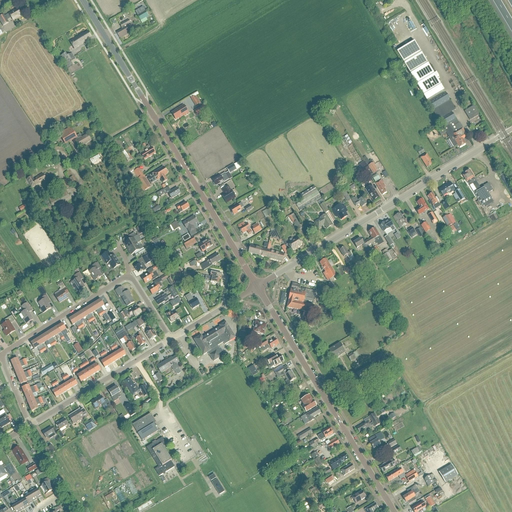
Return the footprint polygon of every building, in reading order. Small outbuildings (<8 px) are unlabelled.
[(145,11),(144,12),(142,8),(135,12),(137,16),(141,22),(148,17),(145,11)] [(5,17),(4,15),(0,17),(0,21),(4,27),(9,24),(7,21),(11,19),(13,22),(22,17),(17,9),(9,14),(9,15),(5,17)] [(123,30),(116,33),(120,39),(132,32),(131,31),(133,29),(131,25),(129,27),(129,26),(128,25),(130,23),(128,20),(119,25),(121,28),(122,28),(123,30)] [(83,34),(70,43),(74,49),(82,44),(81,43),(83,41),(83,42),(91,37),(88,33),(84,36),(83,34)] [(466,136),(462,129),(461,130),(460,128),(461,128),(459,124),(458,125),(456,120),(455,121),(451,113),(455,110),(413,41),(396,52),(449,140),(454,148),(457,146),(459,149),(466,145),(462,139),(466,136)] [(65,54),(60,57),(68,69),(72,66),(70,62),(74,59),(71,54),(67,57),(65,54)] [(196,96),(201,103),(205,101),(201,93),(196,96)] [(191,99),(195,106),(200,104),(195,96),(191,99)] [(458,99),(462,106),(465,105),(463,102),(467,100),(464,96),(458,99)] [(171,114),(176,121),(179,118),(179,119),(188,114),(183,106),(177,110),(171,114)] [(466,115),(470,121),(475,118),(479,116),(474,106),(464,112),(466,115)] [(75,139),(76,141),(80,148),(87,144),(86,143),(91,141),(88,135),(82,138),(80,135),(76,137),(71,127),(59,134),(65,145),(75,139)] [(147,147),(139,152),(141,155),(140,155),(141,156),(142,156),(145,161),(155,154),(151,148),(148,150),(147,147)] [(133,153),(131,149),(130,149),(129,149),(128,149),(124,151),(122,153),(127,161),(128,160),(130,162),(132,161),(133,160),(130,156),(133,154),(133,153)] [(417,154),(426,168),(435,163),(426,149),(417,154)] [(364,163),(358,166),(363,174),(369,170),(364,163)] [(373,163),(367,167),(373,175),(379,172),(373,163)] [(401,164),(394,169),(402,183),(410,178),(401,164)] [(233,165),(227,169),(230,174),(237,170),(233,165)] [(151,178),(148,180),(151,185),(160,179),(163,184),(167,181),(164,177),(167,175),(167,174),(167,173),(166,171),(165,171),(163,168),(149,176),(151,178)] [(134,173),(137,179),(142,177),(138,170),(134,173)] [(466,174),(463,176),(467,183),(469,186),(473,193),(481,206),(492,199),(488,194),(492,191),(488,184),(480,189),(476,182),(474,178),(469,171),(465,173),(466,174)] [(32,188),(46,181),(43,174),(34,179),(32,177),(27,180),(32,188)] [(220,176),(212,181),(216,186),(223,182),(224,183),(229,180),(225,174),(220,177),(220,176)] [(385,188),(381,180),(377,174),(372,177),(375,183),(375,184),(382,196),(386,193),(384,189),(385,188)] [(68,179),(74,187),(78,185),(73,177),(68,179)] [(143,178),(142,177),(137,179),(138,180),(138,179),(139,182),(142,186),(145,192),(150,188),(147,183),(144,177),(143,178)] [(72,186),(68,179),(60,183),(64,190),(71,186),(72,186)] [(445,187),(439,191),(442,197),(449,193),(454,191),(449,183),(445,186),(445,187)] [(378,198),(374,191),(371,186),(365,190),(371,199),(373,202),(378,198)] [(226,204),(235,198),(231,191),(230,192),(227,187),(222,190),(225,195),(222,197),(226,204)] [(300,212),(321,198),(314,187),(300,196),(303,201),(296,205),(300,212)] [(177,189),(168,194),(171,200),(180,194),(177,189)] [(454,193),(458,199),(456,201),(457,203),(464,199),(459,190),(454,193)] [(66,191),(58,195),(58,196),(61,201),(69,197),(66,191)] [(351,201),(345,191),(341,193),(347,203),(351,201)] [(428,197),(427,198),(433,207),(435,210),(440,207),(438,203),(439,203),(436,198),(435,199),(432,195),(430,195),(429,195),(428,196),(428,197)] [(58,196),(49,200),(52,205),(61,201),(58,196)] [(357,201),(356,198),(351,201),(356,207),(360,205),(362,208),(367,205),(363,198),(357,201)] [(329,212),(324,203),(322,200),(318,202),(320,206),(325,214),(329,212)] [(418,216),(428,210),(422,200),(417,203),(420,209),(416,211),(418,216)] [(441,205),(445,211),(449,208),(446,202),(441,205)] [(179,206),(176,208),(180,214),(182,212),(189,208),(186,203),(179,207),(179,206)] [(238,206),(230,210),(233,216),(241,211),(240,209),(244,207),(241,204),(238,206)] [(28,210),(25,205),(19,209),(21,213),(28,210)] [(338,216),(341,221),(347,217),(344,212),(346,210),(343,206),(339,208),(339,207),(334,210),(334,209),(331,211),(335,217),(338,216)] [(262,212),(265,218),(272,214),(268,209),(262,212)] [(437,222),(432,213),(428,215),(433,224),(437,222)] [(47,221),(43,214),(39,217),(43,224),(47,221)] [(291,216),(289,217),(293,224),(293,223),(298,231),(303,228),(301,225),(300,225),(297,221),(293,214),(291,216)] [(399,214),(393,218),(400,229),(406,225),(399,214)] [(320,219),(314,223),(318,229),(324,226),(326,230),(332,226),(326,215),(320,219)] [(442,219),(448,228),(452,226),(447,216),(442,219)] [(194,217),(183,224),(186,229),(187,229),(190,234),(189,234),(191,238),(197,234),(195,231),(193,227),(193,226),(192,225),(194,224),(197,222),(194,217)] [(389,220),(380,226),(384,232),(390,228),(392,232),(395,230),(393,226),(389,220)] [(458,230),(465,227),(461,221),(455,225),(458,230)] [(176,222),(170,226),(174,232),(179,228),(176,222)] [(238,227),(239,229),(242,234),(247,232),(248,235),(251,233),(249,230),(250,230),(246,225),(244,226),(243,223),(238,227)] [(426,223),(421,226),(425,233),(430,230),(426,223)] [(256,224),(252,227),(254,230),(252,231),(255,235),(262,230),(259,226),(258,227),(256,224)] [(406,231),(409,237),(411,239),(417,236),(412,228),(406,231)] [(420,238),(424,235),(420,228),(416,231),(420,238)] [(376,255),(379,252),(376,247),(383,243),(382,241),(374,229),(368,233),(371,238),(365,242),(368,246),(371,244),(373,249),(376,255)] [(437,241),(430,230),(425,233),(431,244),(437,241)] [(272,240),(273,239),(277,240),(279,243),(281,241),(279,236),(276,231),(269,234),(272,240)] [(130,240),(124,244),(127,250),(137,244),(141,242),(137,236),(136,237),(134,234),(128,237),(130,240)] [(388,236),(394,245),(397,243),(391,234),(388,236)] [(387,236),(384,238),(390,247),(393,245),(387,236)] [(183,244),(187,250),(196,244),(193,238),(183,244)] [(367,247),(368,246),(365,242),(363,244),(360,239),(356,242),(355,241),(353,243),(353,244),(356,249),(359,247),(362,246),(368,256),(372,254),(367,247)] [(198,246),(200,249),(203,253),(206,251),(206,250),(212,246),(208,240),(205,242),(198,246)] [(290,244),(288,246),(291,251),(300,246),(300,244),(301,244),(299,240),(298,241),(297,240),(293,243),(291,240),(289,241),(290,244)] [(284,255),(270,251),(272,243),(269,242),(267,250),(267,251),(265,258),(282,262),(284,255)] [(139,256),(145,252),(141,246),(138,247),(137,244),(127,250),(131,256),(137,252),(139,256)] [(248,254),(265,258),(267,251),(267,250),(250,246),(248,254)] [(344,248),(339,251),(343,257),(345,256),(346,257),(347,257),(350,262),(354,259),(352,256),(350,252),(347,253),(344,248)] [(383,257),(379,259),(383,266),(387,263),(387,264),(392,261),(387,253),(388,253),(387,253),(388,252),(386,250),(383,251),(385,255),(382,256),(383,257)] [(388,252),(387,253),(388,253),(393,262),(397,260),(391,250),(388,252)] [(108,264),(113,270),(120,266),(114,256),(111,258),(108,253),(101,257),(106,265),(108,264)] [(206,262),(200,266),(203,271),(212,265),(211,264),(216,262),(216,263),(221,260),(217,254),(206,260),(206,262)] [(143,259),(142,260),(143,261),(144,262),(146,266),(150,263),(150,262),(152,260),(149,255),(147,257),(143,259)] [(326,260),(319,264),(325,273),(323,274),(327,282),(336,276),(326,260)] [(139,265),(134,268),(138,274),(143,271),(146,269),(144,266),(146,265),(144,262),(139,265)] [(94,269),(89,273),(95,282),(102,278),(98,271),(101,269),(98,264),(93,267),(94,269)] [(157,265),(151,269),(153,272),(149,275),(148,274),(141,279),(145,284),(151,280),(152,281),(155,279),(159,277),(155,271),(159,269),(157,265)] [(195,280),(195,272),(183,273),(184,280),(195,280)] [(203,277),(202,281),(210,282),(210,283),(218,285),(219,279),(220,279),(221,275),(211,273),(210,277),(211,277),(211,279),(203,277)] [(82,278),(79,274),(74,277),(76,280),(70,284),(73,289),(74,289),(77,293),(84,288),(79,280),(82,278)] [(157,290),(160,288),(162,287),(160,283),(157,284),(155,286),(148,290),(152,296),(158,291),(157,290)] [(187,285),(194,296),(197,294),(190,283),(187,285)] [(291,290),(287,307),(315,314),(317,307),(313,306),(316,292),(306,290),(301,289),(301,290),(299,290),(300,286),(292,284),(291,290)] [(122,287),(115,291),(119,297),(121,296),(124,302),(125,304),(127,307),(134,303),(130,296),(131,295),(128,292),(125,293),(122,287)] [(173,287),(168,290),(174,300),(179,297),(175,290),(173,287)] [(55,296),(59,304),(67,298),(65,295),(68,293),(65,289),(60,292),(60,293),(55,296)] [(158,306),(165,302),(166,303),(169,301),(167,298),(166,298),(165,296),(166,295),(165,294),(161,296),(162,297),(155,301),(158,306)] [(189,294),(185,298),(188,303),(192,310),(199,305),(195,299),(193,300),(189,294)] [(43,302),(39,304),(42,309),(40,310),(43,314),(51,310),(47,303),(50,301),(47,296),(42,299),(43,302)] [(181,302),(178,298),(179,297),(174,300),(170,303),(172,307),(181,302)] [(100,300),(95,304),(102,316),(105,314),(104,312),(106,310),(104,306),(100,300)] [(25,312),(21,314),(25,319),(23,320),(26,325),(33,320),(28,312),(31,310),(27,304),(22,307),(25,312)] [(93,313),(96,311),(100,317),(102,316),(95,304),(89,307),(93,313)] [(89,307),(84,310),(92,322),(94,325),(96,323),(91,314),(93,313),(89,307)] [(133,310),(128,313),(130,316),(133,314),(135,318),(139,315),(141,313),(138,308),(134,310),(133,310)] [(169,313),(166,315),(168,317),(167,317),(171,323),(176,319),(176,320),(179,318),(178,316),(182,313),(180,309),(175,312),(171,315),(169,313)] [(83,320),(86,318),(89,324),(92,322),(84,310),(79,314),(83,320)] [(128,318),(124,312),(119,315),(122,321),(128,318)] [(79,314),(74,317),(81,329),(84,327),(80,321),(83,320),(79,314)] [(6,323),(2,326),(5,331),(3,332),(6,337),(15,331),(10,324),(14,322),(11,317),(4,321),(6,323)] [(72,326),(75,324),(79,331),(81,329),(74,317),(68,321),(72,326)] [(141,319),(136,322),(139,328),(144,325),(141,319)] [(221,352),(217,347),(223,343),(225,345),(229,343),(235,338),(225,322),(219,326),(220,328),(216,331),(215,330),(202,339),(201,336),(194,340),(203,356),(208,353),(210,355),(210,356),(214,362),(220,358),(221,360),(225,357),(222,351),(221,352)] [(255,327),(253,333),(263,336),(266,326),(253,322),(252,326),(255,327)] [(62,324),(57,327),(64,340),(65,341),(67,344),(70,342),(66,335),(68,334),(66,330),(62,324)] [(148,332),(145,334),(147,338),(148,337),(150,341),(155,337),(153,334),(154,334),(149,326),(146,328),(148,332)] [(58,335),(62,341),(63,343),(65,341),(64,340),(57,327),(52,331),(55,336),(58,335)] [(120,341),(123,339),(126,344),(131,341),(128,336),(127,337),(125,333),(125,334),(121,328),(114,332),(120,341)] [(57,344),(53,338),(55,336),(52,331),(46,334),(54,346),(57,344)] [(45,343),(47,341),(51,348),(54,346),(46,334),(41,337),(45,343)] [(139,337),(136,339),(140,347),(145,343),(141,336),(139,334),(138,335),(139,337)] [(46,351),(42,345),(45,343),(41,337),(36,341),(43,353),(46,351)] [(266,341),(258,345),(261,349),(263,352),(270,348),(271,349),(278,345),(275,339),(267,344),(266,341)] [(34,350),(37,348),(41,354),(43,353),(36,341),(30,344),(34,350)] [(130,353),(136,349),(132,342),(125,346),(130,353)] [(73,346),(78,354),(83,351),(78,344),(73,346)] [(119,352),(115,345),(114,344),(112,345),(113,347),(115,349),(115,350),(117,353),(120,359),(125,356),(122,350),(119,352)] [(328,351),(334,360),(345,353),(339,344),(328,351)] [(109,358),(105,352),(102,353),(110,365),(115,362),(111,356),(109,358)] [(100,355),(103,361),(101,363),(104,369),(110,365),(102,353),(100,355)] [(117,353),(111,356),(115,362),(120,359),(117,353)] [(361,383),(375,374),(376,374),(377,370),(378,370),(388,365),(385,360),(384,360),(381,355),(372,360),(373,362),(373,363),(374,364),(375,365),(375,367),(371,366),(356,375),(361,383)] [(273,356),(266,360),(269,365),(272,363),(274,367),(283,362),(280,356),(274,359),(273,356)] [(171,358),(157,367),(161,374),(171,367),(174,372),(175,371),(177,374),(178,375),(180,373),(181,372),(179,369),(176,364),(178,363),(178,364),(179,364),(175,357),(172,359),(171,358)] [(11,362),(13,368),(26,362),(25,359),(18,362),(17,359),(11,362)] [(26,362),(13,368),(16,373),(22,371),(21,368),(28,365),(26,362)] [(96,364),(92,367),(96,374),(100,371),(96,364)] [(286,366),(275,374),(278,379),(281,377),(281,376),(283,375),(287,380),(288,380),(290,383),(295,379),(291,372),(288,373),(287,372),(289,371),(286,366)] [(92,367),(86,370),(90,377),(96,374),(92,367)] [(249,370),(253,376),(257,374),(253,367),(249,370)] [(86,370),(82,373),(85,380),(90,377),(86,370)] [(22,371),(16,373),(18,379),(31,374),(30,371),(23,373),(22,371)] [(77,376),(81,383),(85,380),(82,373),(77,376)] [(25,379),(33,377),(31,374),(18,379),(20,385),(27,382),(25,379)] [(67,375),(65,376),(66,380),(72,388),(77,385),(74,379),(71,381),(70,381),(69,378),(67,375)] [(66,384),(63,386),(67,392),(72,388),(65,376),(62,378),(64,381),(66,384)] [(130,379),(124,382),(132,396),(135,395),(135,394),(137,393),(137,394),(141,391),(140,390),(140,389),(138,390),(135,384),(133,385),(130,379)] [(266,384),(262,379),(256,383),(259,388),(266,384)] [(56,381),(53,383),(54,383),(61,395),(67,392),(63,386),(61,387),(59,385),(56,381)] [(22,389),(24,395),(38,389),(40,388),(42,387),(41,383),(36,385),(36,386),(33,387),(29,388),(28,386),(22,389)] [(52,393),(56,398),(61,395),(54,383),(53,383),(51,385),(53,388),(54,387),(56,390),(52,393)] [(143,386),(139,388),(140,389),(141,391),(144,397),(148,394),(143,386)] [(108,392),(112,397),(111,397),(114,402),(119,400),(118,399),(120,397),(118,394),(120,393),(116,387),(108,392)] [(24,395),(27,400),(33,398),(32,395),(39,392),(38,389),(24,395)] [(309,396),(301,401),(304,406),(303,407),(306,413),(316,407),(313,401),(312,401),(309,396)] [(33,398),(27,400),(29,406),(42,401),(44,400),(43,397),(41,398),(34,401),(33,398)] [(91,403),(93,406),(95,410),(99,408),(99,407),(105,403),(101,397),(91,403)] [(38,409),(37,406),(43,403),(43,404),(45,403),(47,402),(46,400),(44,400),(42,401),(29,406),(32,412),(38,409)] [(115,414),(109,404),(107,406),(112,416),(115,414)] [(130,404),(124,407),(130,417),(136,414),(130,404)] [(317,408),(301,418),(303,421),(305,420),(305,421),(307,424),(309,422),(310,423),(314,421),(313,419),(312,419),(320,414),(317,408)] [(69,417),(74,425),(84,419),(88,417),(83,410),(80,411),(80,410),(69,417)] [(6,414),(0,416),(0,426),(2,428),(10,423),(6,417),(7,416),(6,414)] [(150,414),(132,425),(138,434),(139,433),(140,436),(139,437),(142,441),(158,431),(155,427),(157,426),(155,423),(156,423),(150,414)] [(372,424),(370,425),(368,421),(355,429),(358,433),(362,431),(363,432),(371,427),(371,426),(373,425),(374,427),(380,424),(373,414),(368,418),(372,424)] [(64,419),(56,425),(59,430),(68,425),(64,419)] [(91,427),(87,429),(89,431),(96,427),(92,420),(88,423),(91,427)] [(46,439),(48,437),(50,440),(56,436),(51,428),(42,433),(46,439)] [(322,434),(318,437),(320,440),(325,438),(325,439),(329,437),(329,436),(332,434),(328,428),(321,432),(322,434)] [(310,429),(297,436),(300,441),(313,433),(310,429)] [(378,442),(381,441),(377,435),(374,437),(376,441),(370,444),(373,450),(380,446),(378,442)] [(162,438),(146,448),(158,468),(155,470),(159,477),(174,467),(171,461),(163,448),(167,446),(162,438)] [(314,444),(310,446),(312,449),(320,445),(317,439),(313,441),(314,444)] [(328,441),(325,443),(329,450),(339,445),(335,439),(329,442),(328,441)] [(396,444),(394,440),(387,443),(390,448),(396,444)] [(50,446),(44,449),(48,455),(51,453),(52,454),(55,453),(56,452),(51,445),(50,446)] [(401,450),(398,446),(391,451),(394,455),(401,450)] [(12,451),(21,466),(28,462),(23,453),(22,453),(18,448),(12,451)] [(319,457),(316,452),(311,455),(314,460),(319,457)] [(328,469),(329,471),(330,472),(337,468),(335,465),(336,464),(338,466),(348,459),(345,454),(334,461),(336,463),(328,468),(328,469)] [(314,461),(318,467),(323,465),(319,458),(314,461)] [(387,463),(388,463),(386,465),(385,464),(382,466),(383,466),(380,468),(383,473),(392,468),(396,466),(392,460),(387,463)] [(34,464),(27,468),(30,473),(37,469),(34,464)] [(351,465),(342,471),(345,476),(354,470),(351,465)] [(457,475),(451,465),(438,473),(445,483),(457,475)] [(123,482),(128,477),(122,471),(122,470),(120,468),(118,470),(121,473),(119,475),(121,478),(120,479),(123,482)] [(400,469),(385,477),(388,483),(403,474),(400,469)] [(413,473),(406,477),(409,483),(416,478),(418,477),(417,476),(415,472),(413,473)] [(430,476),(424,480),(428,487),(434,484),(430,476)] [(225,493),(230,490),(222,477),(217,480),(225,493)] [(41,486),(42,487),(40,488),(44,494),(45,493),(46,494),(52,491),(49,485),(51,484),(48,478),(43,481),(44,484),(41,486)] [(128,496),(126,492),(137,485),(134,479),(114,492),(116,496),(120,493),(124,499),(128,496)] [(216,480),(211,483),(219,495),(224,492),(216,480)] [(414,497),(415,497),(414,496),(419,493),(415,486),(406,491),(408,494),(402,498),(406,503),(407,503),(408,505),(416,500),(414,497)] [(34,489),(32,490),(38,500),(42,497),(38,490),(35,491),(34,489)] [(31,494),(29,495),(33,502),(38,500),(32,490),(30,491),(31,494)] [(365,498),(362,492),(352,498),(356,504),(358,503),(358,502),(365,498)] [(23,495),(24,497),(29,505),(33,502),(29,495),(27,497),(25,494),(23,495)] [(23,501),(21,502),(25,509),(30,507),(29,505),(24,497),(22,498),(23,501)] [(17,501),(15,502),(21,511),(25,509),(21,502),(19,504),(17,501)] [(14,511),(20,511),(21,511),(15,502),(13,504),(14,506),(12,508),(14,511)] [(418,504),(411,509),(413,511),(417,511),(421,510),(421,509),(425,507),(422,502),(418,505),(418,504)]
